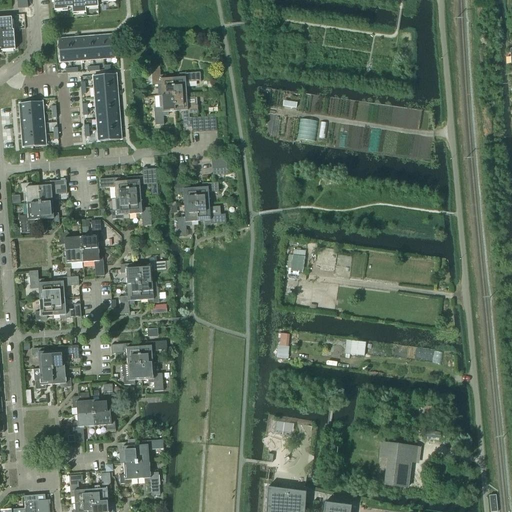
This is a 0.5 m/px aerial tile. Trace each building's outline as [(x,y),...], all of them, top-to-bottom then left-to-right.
[(27,0),(17,0),(18,9),(28,8),(27,0)] [(67,7),(72,7),(71,0),(53,0),(54,10),(67,9),(67,7)] [(71,0),(72,7),(73,14),(86,13),(85,8),(84,0),(71,0)] [(0,53),(3,54),(2,50),(15,50),(14,30),(12,30),(11,17),(0,18),(0,53)] [(103,36),(102,36),(103,57),(103,59),(115,58),(113,36),(112,36),(112,35),(111,35),(111,36),(107,36),(106,36),(105,36),(103,36)] [(92,37),(91,37),(93,60),(103,59),(103,57),(102,36),(101,37),(101,36),(100,36),(100,37),(96,37),(95,37),(92,37)] [(81,38),(80,38),(82,61),(84,61),(93,60),(91,37),(89,37),(87,38),(87,37),(86,37),(86,38),(85,38),(81,38)] [(71,39),(69,39),(71,62),(82,61),(80,38),(79,38),(75,39),(75,38),(75,39),(73,39),(73,38),(73,39),(71,39),(70,39),(71,39)] [(59,40),(58,40),(60,63),(71,62),(69,39),(68,39),(67,39),(65,39),(64,39),(63,39),(59,40)] [(151,69),(145,69),(146,85),(152,85),(160,84),(161,97),(174,96),(173,79),(165,79),(164,75),(160,76),(159,67),(151,67),(151,69)] [(181,78),(173,79),(174,96),(186,95),(186,83),(201,82),(200,73),(180,74),(181,78)] [(116,75),(93,76),(94,88),(117,86),(117,85),(117,84),(116,82),(117,82),(117,81),(116,82),(116,80),(116,76),(116,75)] [(117,86),(94,88),(95,98),(118,97),(117,96),(118,96),(118,95),(117,96),(117,92),(117,91),(117,90),(117,88),(117,87),(117,86)] [(186,95),(174,96),(175,112),(182,111),(183,123),(188,123),(188,128),(192,127),(191,118),(189,118),(189,114),(198,114),(197,105),(195,105),(195,98),(187,98),(186,95)] [(156,108),(154,109),(155,126),(164,125),(163,116),(167,116),(167,112),(175,112),(174,96),(161,97),(155,97),(156,108)] [(118,97),(95,98),(96,109),(118,107),(118,106),(118,103),(118,102),(118,101),(118,98),(118,97)] [(19,105),(20,105),(20,109),(20,110),(20,111),(20,113),(20,114),(20,115),(43,113),(42,102),(19,104),(19,105)] [(118,107),(96,109),(97,120),(119,118),(119,117),(119,113),(119,112),(119,111),(119,109),(118,109),(118,107)] [(20,116),(20,117),(21,119),(20,119),(21,119),(21,121),(21,125),(21,126),(44,124),(43,113),(20,115),(20,116)] [(119,118),(97,120),(97,131),(120,129),(120,128),(120,127),(120,125),(120,123),(119,119),(120,119),(119,119),(119,118)] [(21,127),(22,131),(21,131),(22,131),(22,132),(21,132),(21,133),(22,133),(22,135),(22,137),(45,135),(44,124),(21,126),(21,127)] [(120,129),(97,131),(98,142),(121,140),(121,139),(121,135),(121,134),(120,133),(121,133),(120,133),(120,131),(120,130),(120,129)] [(22,138),(22,141),(22,142),(22,143),(23,146),(23,147),(23,148),(46,146),(45,135),(22,137),(22,138)] [(135,181),(127,181),(128,198),(141,197),(140,186),(157,185),(156,169),(142,170),(143,177),(134,177),(135,181)] [(184,195),(184,206),(197,206),(196,189),(187,189),(187,185),(183,186),(182,170),(174,170),(175,195),(184,195)] [(114,188),(115,199),(128,198),(127,181),(119,182),(118,179),(99,180),(99,188),(114,188)] [(46,186),(38,186),(40,204),(52,203),(52,195),(60,194),(67,194),(66,181),(46,182),(46,186)] [(30,183),(20,184),(21,193),(26,192),(27,205),(40,204),(38,186),(30,187),(30,183)] [(196,189),(197,206),(209,205),(208,193),(218,192),(218,183),(203,184),(203,188),(196,189)] [(128,198),(129,215),(137,215),(137,218),(142,218),(142,227),(151,226),(150,209),(142,209),(141,197),(128,198)] [(111,211),(111,215),(112,220),(122,219),(122,216),(129,215),(128,198),(115,199),(116,211),(111,211)] [(52,203),(40,204),(41,220),(49,219),(49,223),(59,222),(59,219),(59,214),(54,214),(54,213),(53,212),(52,203)] [(25,216),(18,216),(20,234),(30,234),(29,224),(33,224),(33,220),(41,220),(40,204),(27,205),(28,216),(25,216)] [(209,205),(197,206),(198,222),(206,221),(206,225),(226,223),(225,215),(220,215),(220,209),(210,210),(209,205)] [(190,222),(198,222),(197,206),(184,206),(185,218),(177,219),(178,236),(186,235),(186,226),(190,226),(190,222)] [(93,237),(81,238),(82,251),(99,249),(98,241),(102,241),(100,221),(92,222),(93,237)] [(65,244),(65,252),(82,251),(81,238),(69,239),(69,233),(60,234),(61,244),(65,244)] [(95,277),(104,276),(103,257),(99,257),(99,249),(82,251),(83,263),(94,262),(95,277)] [(303,273),(305,251),(293,250),(291,272),(303,273)] [(71,264),(83,263),(82,251),(65,252),(66,259),(62,260),(63,270),(71,269),(71,264)] [(138,268),(140,285),(152,284),(152,283),(151,272),(166,271),(165,262),(157,263),(157,260),(156,260),(156,259),(155,258),(154,258),(153,258),(152,258),(152,259),(151,259),(151,260),(151,261),(151,263),(146,263),(146,267),(138,268)] [(126,274),(127,286),(140,285),(138,268),(130,268),(130,265),(120,265),(121,274),(126,274)] [(39,289),(40,301),(52,300),(51,283),(43,284),(43,280),(38,280),(38,272),(29,272),(30,290),(39,289)] [(51,283),(52,300),(65,299),(64,287),(79,286),(78,277),(58,279),(59,283),(51,283)] [(140,285),(141,301),(148,301),(149,305),(159,304),(158,288),(156,288),(156,283),(152,283),(152,284),(140,285)] [(120,298),(120,309),(112,310),(113,316),(129,315),(129,306),(133,306),(133,302),(141,301),(140,285),(127,286),(128,297),(120,298)] [(52,300),(53,316),(61,316),(62,320),(81,318),(80,305),(74,305),(74,310),(66,310),(65,299),(52,300)] [(45,317),(53,316),(52,300),(40,301),(40,312),(35,313),(36,322),(46,321),(45,317)] [(166,305),(151,306),(152,314),(167,313),(166,305)] [(278,334),(277,346),(288,347),(290,336),(278,334)] [(351,341),(350,354),(364,356),(365,343),(351,341)] [(139,348),(140,364),(153,363),(152,352),(167,351),(166,342),(146,343),(147,347),(139,348)] [(127,354),(127,365),(140,364),(139,348),(126,348),(126,345),(111,346),(111,355),(127,354)] [(59,351),(50,352),(52,369),(65,367),(64,356),(73,356),(73,360),(79,359),(78,346),(58,347),(59,351)] [(277,346),(275,360),(287,361),(288,348),(277,346)] [(38,358),(39,369),(52,369),(50,352),(43,353),(43,349),(33,350),(33,358),(38,358)] [(140,364),(141,381),(149,380),(149,384),(154,384),(154,392),(163,392),(162,374),(153,375),(153,363),(140,364)] [(123,377),(123,380),(124,386),(134,385),(133,382),(141,381),(140,364),(127,365),(128,377),(123,377)] [(52,369),(53,385),(61,385),(61,389),(71,388),(71,379),(66,379),(65,367),(52,369)] [(34,382),(35,382),(36,390),(46,390),(45,386),(53,385),(52,369),(39,369),(39,370),(33,370),(34,382)] [(93,401),(94,414),(111,413),(110,405),(113,405),(112,385),(103,386),(104,401),(99,401),(93,401)] [(76,407),(77,415),(94,414),(93,401),(89,402),(89,393),(81,394),(81,397),(72,398),(73,408),(76,407)] [(425,419),(433,420),(435,408),(427,407),(425,419)] [(111,413),(94,414),(95,427),(106,426),(107,431),(115,430),(115,420),(111,421),(111,413)] [(74,423),(75,436),(68,436),(68,443),(75,443),(84,442),(83,427),(95,427),(94,414),(77,415),(77,423),(74,423)] [(135,446),(136,463),(149,462),(148,450),(163,449),(162,441),(142,442),(143,446),(135,446)] [(123,452),(124,464),(136,463),(135,446),(127,447),(127,443),(117,444),(118,452),(123,452)] [(389,445),(384,484),(408,487),(413,448),(389,445)] [(136,463),(138,480),(145,479),(146,483),(150,483),(151,496),(160,495),(158,473),(150,473),(149,462),(136,463)] [(130,480),(138,480),(136,463),(124,464),(124,475),(119,476),(120,484),(130,484),(130,480)] [(102,489),(91,490),(91,503),(108,502),(107,493),(111,493),(110,474),(101,474),(102,489)] [(74,496),(74,504),(91,503),(91,490),(79,491),(78,482),(82,482),(82,476),(69,477),(70,496),(74,496)] [(350,511),(351,506),(338,505),(333,504),(325,503),(324,503),(323,511),(304,511),(305,500),(306,497),(306,493),(304,492),(292,491),(267,488),(265,511),(350,511)] [(45,495),(24,497),(24,502),(25,509),(25,511),(49,511),(49,508),(49,504),(48,500),(45,501),(45,495)] [(489,496),(490,511),(497,511),(496,495),(493,496),(489,496)] [(91,503),(92,511),(112,511),(112,509),(109,509),(108,502),(91,503)] [(92,511),(91,503),(74,504),(75,511),(71,511),(92,511)]
